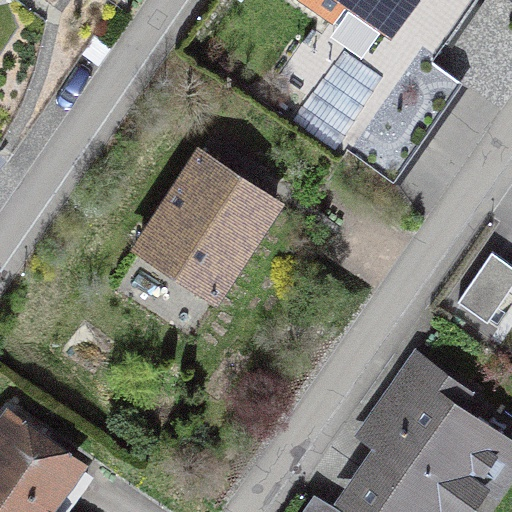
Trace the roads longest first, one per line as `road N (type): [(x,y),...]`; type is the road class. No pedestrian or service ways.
road 1 (residential): [(260,511),(511,150)]
road 2 (residential): [(177,0),(0,252)]
